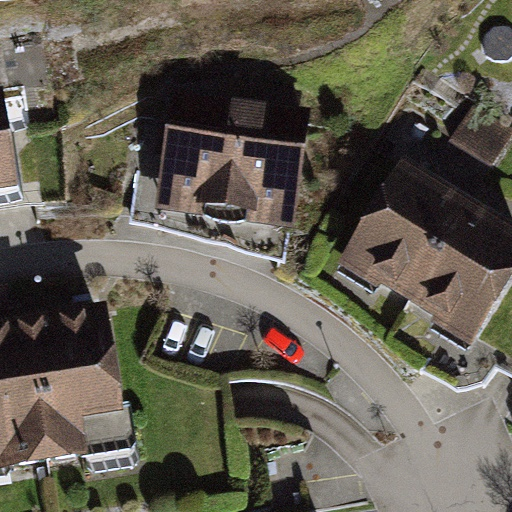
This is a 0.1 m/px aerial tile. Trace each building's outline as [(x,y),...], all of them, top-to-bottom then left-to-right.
[(3,95),(0,94),(0,204),(19,202),(3,95)] [(305,120),(175,98),(155,216),(286,237),(305,120)] [(341,274),(407,315),(470,215),(435,193),(404,173),(341,274)] [(407,315),(473,357),(511,294),(511,240),(509,239),(470,215),(407,315)] [(107,327),(0,342),(0,477),(124,461),(107,327)]
